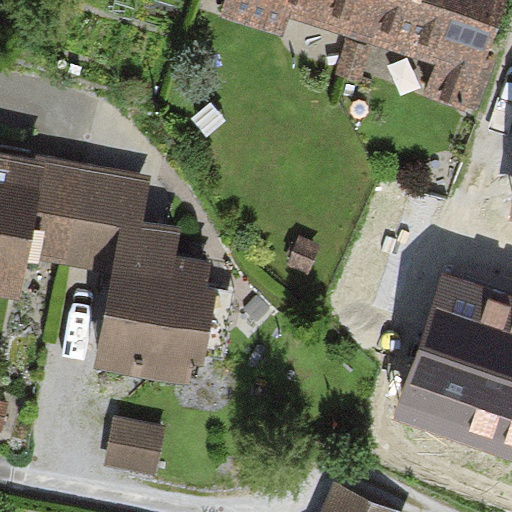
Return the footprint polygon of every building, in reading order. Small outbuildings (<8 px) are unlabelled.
[(233,0),(232,5),(359,43),(371,0),(233,0)] [(371,0),(359,43),(486,81),(509,0),(371,0)] [(0,287),(22,292),(29,254),(111,269),(94,360),(199,379),(220,264),(184,257),(188,231),(154,225),(162,183),(0,153),(0,287)] [(511,305),(449,283),(408,406),(511,443),(511,305)] [(155,466),(167,425),(122,412),(111,453),(155,466)]
